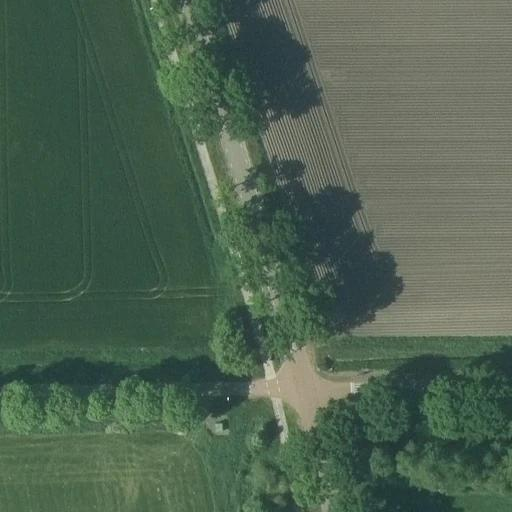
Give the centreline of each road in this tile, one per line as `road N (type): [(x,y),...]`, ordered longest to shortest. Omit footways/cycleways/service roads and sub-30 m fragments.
road 1 (tertiary): [(299,386),(187,0)]
road 2 (unclassified): [(299,386),(0,397)]
road 3 (unclassified): [(299,386),(511,380)]
road 4 (tertiary): [(324,511),(299,386)]
